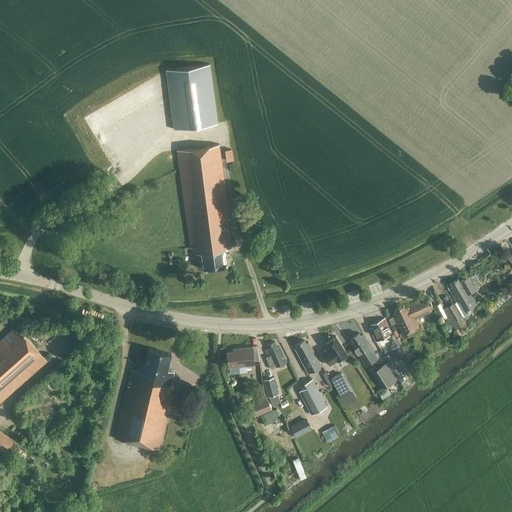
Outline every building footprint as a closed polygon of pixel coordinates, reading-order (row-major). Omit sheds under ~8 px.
[(174,130),(218,124),(210,64),(166,70),(174,130)] [(225,249),(231,248),(227,219),(229,219),(219,144),(177,150),(191,248),(192,248),(196,253),(202,253),(204,269),(227,265),(225,249)] [(456,301),(464,314),(467,315),(470,314),(471,311),(470,308),(477,304),(470,292),(477,289),(470,276),(461,281),(459,279),(450,284),(452,287),(449,288),(456,301)] [(434,309),(432,306),(429,299),(420,303),(419,301),(408,306),(408,307),(405,308),(404,305),(395,309),(396,313),(393,314),(403,335),(418,328),(414,319),(434,309)] [(456,301),(453,302),(458,312),(461,317),(464,315),(464,314),(456,301)] [(444,313),(439,302),(432,306),(434,309),(437,317),(444,313)] [(461,317),(458,312),(453,302),(443,308),(450,322),(461,317)] [(391,325),(397,322),(393,316),(388,318),(391,325)] [(376,341),(392,334),(385,318),(371,324),(372,327),(370,328),(376,341)] [(0,402),(48,360),(17,325),(0,340),(0,402)] [(366,365),(377,357),(363,334),(360,336),(358,333),(351,338),(353,341),(351,342),(366,365)] [(337,361),(347,354),(335,336),(325,342),(328,348),(321,352),(329,365),(336,360),(337,361)] [(308,373),(321,366),(308,342),(306,343),(304,340),(296,344),(298,347),(295,349),(308,373)] [(271,369),(286,362),(279,346),(277,347),(275,341),(267,344),(268,348),(265,350),(268,356),(266,357),(271,369)] [(77,354),(83,359),(93,348),(87,343),(77,354)] [(234,349),(234,351),(226,352),(228,368),(255,365),(254,347),(234,349)] [(171,385),(174,370),(167,369),(171,353),(166,352),(154,349),(149,348),(145,363),(136,361),(134,370),(131,369),(115,438),(159,448),(174,386),(171,385)] [(398,379),(394,373),(387,362),(371,372),(381,389),(378,391),(382,398),(390,392),(386,386),(398,379)] [(342,371),(332,377),(342,394),(352,388),(342,371)] [(274,377),(263,379),(267,396),(278,393),(274,377)] [(306,389),(297,392),(310,416),(326,407),(311,380),(304,384),(305,388),(306,389)] [(180,386),(175,407),(184,409),(189,388),(180,386)] [(250,404),(254,416),(272,409),(267,397),(250,404)] [(276,408),(261,415),(265,424),(275,420),(280,418),(276,408)] [(312,429),(306,417),(290,426),(296,438),(312,429)] [(337,435),(332,425),(321,431),(327,441),(337,435)] [(0,448),(11,455),(20,440),(0,427),(0,448)]
